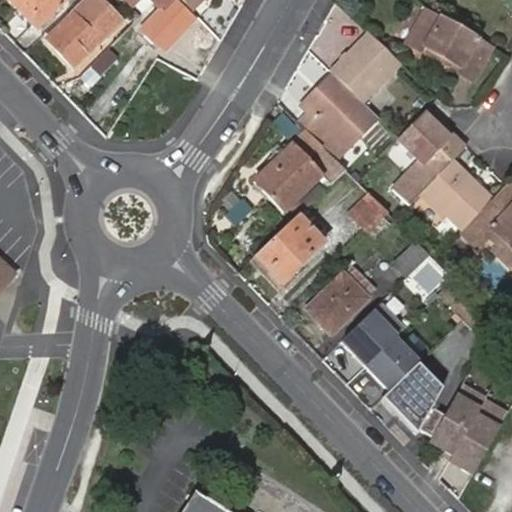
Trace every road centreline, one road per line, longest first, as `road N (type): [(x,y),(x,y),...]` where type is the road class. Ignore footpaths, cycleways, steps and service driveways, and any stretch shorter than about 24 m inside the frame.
road 1 (tertiary): [(159,250),(416,511)]
road 2 (tertiary): [(42,511),(76,411),(109,262)]
road 3 (residential): [(161,190),(291,0)]
road 4 (tertiary): [(97,183),(0,82)]
